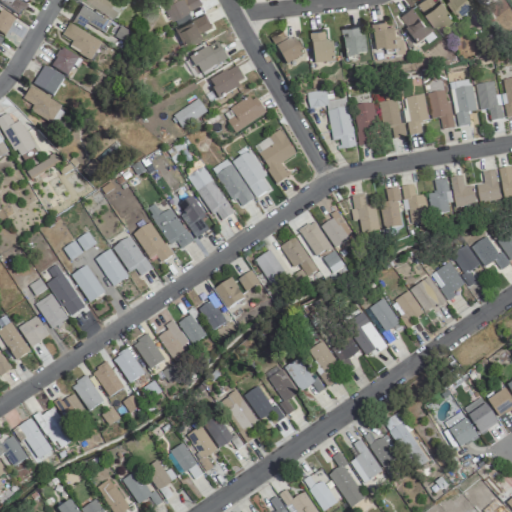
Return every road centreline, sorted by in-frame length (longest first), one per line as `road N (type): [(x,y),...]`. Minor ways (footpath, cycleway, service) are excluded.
road 1 (residential): [(0,401),(327,178),(511,141)]
road 2 (residential): [(196,511),(511,292)]
road 3 (residential): [(225,0),(327,178)]
road 4 (residential): [(233,14),(359,0)]
